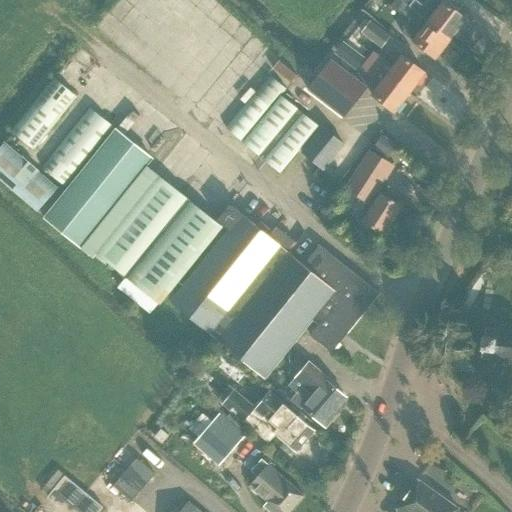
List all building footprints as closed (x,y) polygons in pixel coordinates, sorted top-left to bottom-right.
[(125,0),(137,9),(143,0),(125,0)] [(213,45),(241,13),(225,0),(192,0),(179,16),(213,45)] [(393,0),(390,4),(422,28),(415,37),(393,20),(386,30),(411,49),(416,43),(435,58),(451,38),(408,6),(400,0),(393,0)] [(415,0),(412,0),(408,6),(451,38),(466,19),(441,0),(426,0),(422,5),(415,0)] [(390,35),(370,19),(360,31),(381,47),(390,35)] [(365,57),(343,40),(334,51),(356,69),(365,57)] [(366,59),(409,92),(425,72),(401,55),(393,66),(372,50),(366,59)] [(409,92),(366,59),(360,67),(380,82),(371,94),(394,112),(409,92)] [(331,60),(319,75),(308,90),(343,116),(366,87),(331,60)] [(226,127),(242,141),(286,88),(270,74),(226,127)] [(77,96),(53,78),(11,131),(34,149),(77,96)] [(280,172),(318,126),(281,95),(243,142),(280,172)] [(42,167),(67,187),(115,127),(90,107),(42,167)] [(341,142),(323,127),(302,151),(321,166),(341,142)] [(117,130),(45,221),(82,250),(85,246),(148,167),(154,159),(117,130)] [(57,187),(4,141),(0,145),(0,179),(36,211),(57,187)] [(390,163),(367,148),(366,147),(341,185),(367,201),(357,217),(383,234),(401,206),(380,193),(379,194),(372,190),(390,163)] [(148,167),(85,246),(127,279),(190,200),(148,167)] [(190,200),(127,279),(163,307),(225,228),(216,221),(190,200)] [(229,232),(172,302),(264,380),(313,319),(319,324),(310,335),(334,354),(381,295),(319,245),(303,265),(244,214),(230,203),(216,221),(225,228),(229,232)] [(511,330),(486,327),(485,327),(484,335),(483,335),(481,348),(482,348),(480,357),(481,357),(481,358),(511,361),(511,330)] [(309,362),(289,385),(297,392),(291,399),(301,408),(303,407),(323,424),(326,426),(336,414),(333,412),(346,397),(326,380),(328,378),(309,362)] [(279,428),(254,407),(234,389),(226,399),(207,382),(211,377),(202,369),(189,383),(217,409),(222,402),(267,441),(275,433),(279,428)] [(275,433),(296,451),(314,430),(295,413),(298,410),(287,400),(284,404),(269,390),(254,407),(279,428),(275,433)] [(194,442),(219,464),(239,441),(214,419),(212,421),(202,412),(188,428),(198,437),(194,442)] [(168,434),(160,429),(155,436),(162,442),(168,434)] [(155,473),(136,458),(113,486),(114,486),(110,491),(126,503),(129,499),(132,501),(155,473)] [(269,511),(288,511),(304,495),(261,458),(251,470),(257,475),(249,485),(267,501),(263,506),(269,511)] [(47,497),(66,511),(98,511),(103,506),(64,475),(47,497)] [(395,511),(462,511),(418,479),(397,509),(398,509),(395,511)] [(484,493),(473,485),(461,502),(473,510),(484,493)] [(199,511),(187,502),(178,511),(199,511)]
